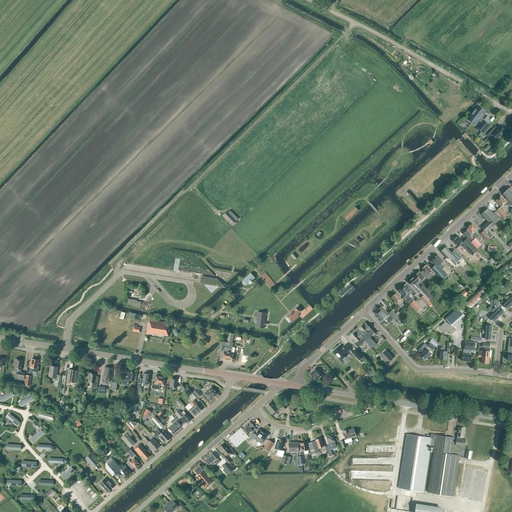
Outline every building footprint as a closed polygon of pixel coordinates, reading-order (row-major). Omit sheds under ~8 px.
[(478,106),(470,117),(476,122),(478,119),(480,119),(486,112),(478,106)] [(489,125),(484,121),(478,129),(483,133),(489,125)] [(495,132),(492,130),(487,135),(492,140),(496,136),(499,138),(506,130),(501,125),(495,132)] [(511,189),(510,188),(503,194),(506,198),(511,203),(511,204),(511,189)] [(506,198),(505,200),(501,196),(496,201),(502,207),(505,204),(506,205),(507,205),(508,206),(511,203),(506,198)] [(347,221),(358,211),(354,207),(344,217),(347,221)] [(497,218),(493,214),(488,208),(482,214),(488,222),(482,228),(486,233),(499,221),(497,218)] [(508,216),(501,208),(494,214),(498,218),(500,216),(503,220),(508,216)] [(223,216),(232,225),(236,221),(226,212),(223,216)] [(470,241),(473,238),(470,235),(477,229),(472,224),(467,228),(469,230),(464,234),(470,241)] [(487,242),(491,238),(483,231),(480,234),(484,238),(484,239),(487,242)] [(477,249),(471,243),(467,239),(464,242),(458,236),(453,241),(459,247),(462,244),(472,256),(478,250),(477,249)] [(471,243),(477,249),(479,247),(481,245),(475,239),(471,243)] [(452,253),(446,247),(443,250),(441,252),(448,259),(450,257),(456,263),(462,258),(455,250),(452,253)] [(443,280),(448,275),(443,269),(445,268),(441,263),(443,261),(438,255),(437,256),(436,256),(435,257),(435,258),(434,258),(434,259),(431,261),(435,266),(432,268),(443,280)] [(422,281),(422,280),(422,281),(424,282),(434,273),(432,272),(427,265),(423,269),(424,270),(421,273),(420,272),(417,275),(422,281)] [(249,285),(254,280),(253,279),(255,278),(250,273),(242,280),(243,281),(242,282),(245,286),(246,285),(246,286),(248,284),(249,285)] [(271,288),(274,285),(265,273),(261,276),(271,288)] [(423,282),(422,280),(416,275),(409,282),(413,286),(416,284),(427,296),(431,292),(427,287),(424,284),(422,282),(423,282)] [(204,284),(209,289),(214,290),(219,286),(217,285),(217,281),(216,279),(203,277),(202,283),(204,284)] [(355,290),(349,284),(338,295),(342,299),(347,294),(349,296),(355,290)] [(417,294),(407,284),(406,285),(399,291),(405,297),(408,300),(410,298),(409,296),(410,296),(410,295),(412,293),(414,296),(417,294)] [(470,309),(486,294),(481,288),(465,303),(470,309)] [(468,294),(465,290),(460,294),(464,298),(468,294)] [(404,305),(401,302),(403,300),(396,293),(392,298),(398,304),(401,308),(404,305)] [(432,304),(423,295),(421,298),(429,306),(431,308),(432,306),(431,304),(432,304)] [(301,311),(297,306),(293,310),(286,317),(284,318),(289,323),(290,321),(291,322),(299,316),(298,315),(301,311)] [(302,319),(313,309),(310,306),(305,310),(299,316),(300,316),(302,318),(302,319)] [(388,314),(382,307),(379,309),(380,309),(376,313),(383,322),(391,315),(396,320),(399,318),(392,310),(388,314)] [(458,308),(446,319),(453,326),(465,316),(458,308)] [(493,310),(499,317),(505,312),(501,308),(497,311),(494,308),(493,310)] [(494,322),(499,317),(493,310),(491,311),(494,314),(490,318),(494,322)] [(267,326),(267,323),(265,323),(266,314),(257,313),(255,328),(264,329),(264,325),(267,326)] [(170,325),(165,324),(165,323),(154,321),(154,318),(149,317),(148,324),(147,324),(146,334),(161,336),(162,335),(168,336),(170,325)] [(356,331),(365,341),(371,348),(376,344),(369,338),(374,333),(364,322),(356,330),(356,331)] [(137,327),(137,325),(134,324),(133,327),(132,332),(140,333),(141,328),(137,327)] [(361,345),(365,341),(356,331),(350,336),(355,342),(354,344),(357,347),(360,344),(361,345)] [(491,340),(492,333),(482,332),(482,334),(486,334),(486,339),(491,340)] [(232,343),(234,334),(229,333),(227,342),(221,342),(219,357),(223,357),(222,359),(231,361),(232,356),(234,357),(234,354),(233,353),(231,353),(232,347),(229,347),(230,343),(232,343)] [(433,350),(435,347),(437,348),(439,343),(432,338),(427,345),(425,344),(421,347),(418,350),(422,354),(421,355),(425,360),(432,354),(429,351),(431,349),(433,350)] [(464,350),(471,351),(475,351),(476,343),(464,342),(464,350)] [(345,345),(341,349),(338,347),(333,352),(335,355),(334,355),(337,358),(338,357),(340,360),(346,355),(345,354),(350,350),(345,345)] [(363,357),(355,349),(351,352),(359,360),(362,363),(365,360),(362,357),(363,357)] [(489,364),(490,349),(485,349),(484,351),(479,351),(478,356),(482,356),(482,363),(489,364)] [(386,363),(392,358),(385,350),(379,356),(386,363)] [(471,355),(471,351),(464,350),(462,361),(471,362),(472,355),(471,355)] [(21,370),(22,360),(15,359),(13,369),(18,370),(18,372),(17,374),(15,374),(15,377),(17,377),(17,379),(23,380),(24,373),(20,372),(21,370)] [(37,366),(38,360),(32,359),(31,363),(30,363),(29,372),(32,373),(33,372),(38,373),(39,367),(37,366)] [(57,386),(58,381),(59,375),(56,375),(57,367),(50,366),(48,376),(53,377),(52,380),(55,381),(54,386),(57,386)] [(108,383),(110,374),(109,373),(110,368),(105,367),(103,377),(102,376),(101,382),(108,383)] [(318,371),(316,368),(312,371),(309,374),(315,381),(319,378),(322,381),(325,378),(320,373),(321,372),(319,370),(318,371)] [(371,379),(377,373),(373,368),(365,375),(367,378),(368,377),(371,379)] [(75,383),(77,371),(68,369),(66,381),(75,383)] [(125,371),(124,371),(123,379),(122,379),(121,385),(128,386),(129,380),(132,381),(134,372),(129,371),(128,370),(126,370),(125,371)] [(96,389),(97,382),(94,381),(96,374),(89,373),(88,383),(92,383),(91,388),(96,389)] [(147,384),(149,375),(143,374),(142,379),(139,378),(138,382),(137,387),(141,388),(141,383),(147,384)] [(163,385),(165,377),(156,376),(154,384),(152,383),(151,389),(159,390),(159,385),(163,385)] [(176,388),(177,379),(171,378),(169,387),(176,388)] [(111,380),(109,389),(116,390),(118,381),(111,380)] [(210,401),(218,394),(211,387),(206,392),(207,392),(204,394),(210,401)] [(198,398),(202,395),(196,389),(192,392),(198,398)] [(194,400),(196,398),(189,390),(186,394),(191,401),(193,399),(194,400)] [(2,397),(4,400),(7,398),(10,396),(13,395),(12,391),(2,397)] [(22,401),(24,404),(27,402),(30,400),(30,401),(33,399),(31,396),(22,401)] [(196,404),(193,401),(189,404),(192,407),(188,411),(194,417),(202,410),(196,403),(196,404)] [(282,412),(287,407),(283,402),(276,407),(274,406),(273,407),(270,403),(266,406),(268,407),(266,408),(273,416),(280,410),(282,412)] [(151,412),(146,409),(143,415),(148,418),(151,412)] [(181,413),(179,410),(174,414),(179,419),(181,417),(187,423),(191,419),(186,413),(185,413),(183,411),(181,413)] [(173,434),(181,427),(177,422),(179,420),(173,414),(171,416),(172,417),(169,420),(169,423),(171,425),(168,428),(173,434)] [(14,418),(11,416),(9,419),(17,426),(20,423),(17,420),(17,421),(14,418)] [(160,429),(164,426),(155,416),(151,419),(160,429)] [(132,431),(140,424),(139,422),(129,420),(125,423),(132,431)] [(241,429),(248,437),(254,432),(253,430),(255,428),(251,423),(249,423),(241,429)] [(161,433),(159,431),(157,428),(153,432),(163,443),(165,442),(165,443),(170,438),(164,431),(161,433)] [(236,447),(248,437),(241,429),(241,428),(229,439),(236,447)] [(464,437),(465,429),(459,428),(457,439),(456,445),(465,447),(466,440),(462,439),(463,437),(464,437)] [(267,435),(262,432),(258,429),(255,435),(253,433),(250,438),(253,441),(254,439),(261,444),(267,435)] [(356,436),(353,429),(348,430),(342,432),(342,433),(345,440),(356,436)] [(35,435),(33,437),(35,440),(43,433),(41,430),(38,432),(35,435)] [(135,443),(126,433),(120,438),(129,448),(135,443)] [(332,435),(325,437),(328,446),(326,447),(329,457),(332,456),(330,449),(336,447),(335,444),(334,442),(334,441),(332,435)] [(452,454),(454,438),(432,435),(432,439),(407,435),(399,489),(424,492),(431,446),(435,446),(427,493),(453,497),(460,456),(452,454)] [(148,442),(144,438),(140,441),(144,446),(146,444),(153,452),(159,446),(153,438),(148,442)] [(323,446),(320,439),(315,440),(315,441),(308,444),(311,455),(312,455),(312,457),(320,454),(319,453),(326,450),(324,446),(323,446)] [(268,452),(273,443),(268,440),(263,448),(268,452)] [(282,457),(283,455),(284,451),(280,450),(283,442),(277,440),(274,449),(278,450),(276,455),(282,457)] [(289,452),(298,452),(298,443),(288,443),(289,452)] [(134,449),(140,456),(141,455),(146,460),(149,457),(146,453),(147,452),(146,451),(147,451),(141,444),(134,449)] [(227,449),(223,444),(218,448),(225,456),(227,454),(229,456),(233,453),(228,448),(227,449)] [(104,453),(107,456),(112,451),(109,448),(104,453)] [(138,463),(133,458),(135,456),(131,451),(128,453),(132,458),(131,459),(132,460),(130,462),(129,461),(126,463),(131,469),(134,467),(135,469),(139,466),(137,464),(138,463)] [(212,453),(203,461),(208,466),(214,461),(216,463),(219,461),(212,453)] [(93,468),(99,463),(90,454),(85,459),(93,468)] [(120,468),(115,463),(111,458),(106,462),(107,464),(112,470),(115,474),(121,469),(122,471),(121,471),(126,477),(131,473),(126,467),(124,465),(120,468)] [(233,469),(226,462),(221,466),(228,474),(233,469)] [(205,489),(214,481),(199,464),(192,470),(196,475),(194,477),(205,489)] [(63,475),(66,478),(68,475),(71,473),(74,471),(71,468),(63,475)] [(106,494),(112,489),(109,486),(111,484),(105,478),(98,484),(106,494)] [(467,500),(470,489),(463,488),(461,499),(467,500)] [(166,511),(171,511),(177,507),(172,500),(168,503),(169,503),(163,508),(166,511)]
